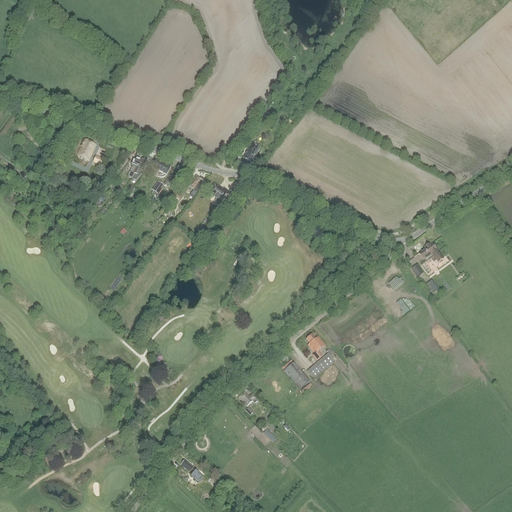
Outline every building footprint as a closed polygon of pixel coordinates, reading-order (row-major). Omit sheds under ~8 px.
[(80,146),(81,147),(77,156),(88,162),(96,145),(83,139),(80,146)] [(250,162),(254,155),(256,155),(260,147),(252,142),(243,158),(250,162)] [(105,160),(96,156),(93,162),(102,167),(105,160)] [(138,169),(141,161),(141,160),(136,158),(135,160),(133,160),(131,166),(135,167),(133,173),(131,173),(130,177),(133,178),(135,174),(136,174),(138,169)] [(138,169),(136,174),(138,175),(141,170),(143,171),(144,167),(146,161),(142,159),(141,160),(141,161),(138,169)] [(152,167),(167,175),(171,167),(165,163),(164,165),(155,161),(152,167)] [(171,174),(165,184),(169,186),(173,179),(182,184),(188,174),(182,170),(180,172),(179,171),(175,177),(171,174)] [(194,179),(193,178),(188,185),(194,190),(190,196),(193,199),(201,187),(200,186),(203,182),(196,176),(194,179)] [(159,194),(165,186),(160,182),(158,181),(152,190),(154,191),(159,194)] [(223,190),(215,184),(210,190),(222,199),(228,191),(224,188),(223,190)] [(233,191),(227,198),(231,202),(237,195),(233,191)] [(99,207),(101,206),(103,205),(104,204),(104,202),(105,200),(105,199),(105,196),(104,195),(101,198),(94,204),(95,205),(96,206),(98,206),(99,207)] [(212,218),(205,229),(209,233),(217,221),(212,218)] [(426,250),(419,255),(424,261),(424,260),(425,262),(430,259),(429,257),(432,255),(439,264),(444,260),(437,251),(438,251),(433,244),(431,246),(430,244),(424,248),(426,250)] [(399,277),(396,274),(401,269),(394,262),(388,268),(395,275),(391,278),(394,282),(399,277)] [(432,281),(427,284),(433,293),(438,289),(432,281)] [(312,334),(306,340),(310,344),(307,346),(315,355),(313,357),(317,362),(322,357),(318,352),(325,347),(318,338),(316,339),(312,334)] [(315,380),(335,363),(331,358),(333,356),(332,355),(334,353),(331,349),(328,352),(329,353),(307,371),(315,380)] [(284,372),(300,391),(310,383),(294,363),(284,372)] [(249,398),(244,393),(238,399),(247,408),(256,399),(252,394),(249,398)] [(185,461),(181,465),(188,472),(191,470),(192,471),(190,474),(194,480),(198,484),(203,480),(199,474),(194,470),(193,470),(192,469),(193,468),(185,461)]
